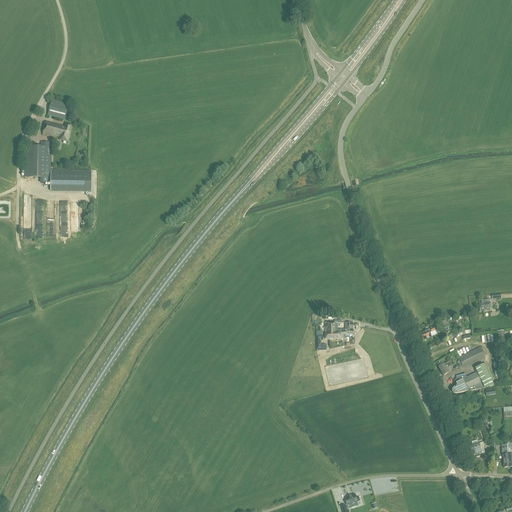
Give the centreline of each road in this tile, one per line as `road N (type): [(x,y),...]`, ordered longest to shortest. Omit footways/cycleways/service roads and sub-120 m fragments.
road 1 (unclassified): [(459,475),(401,354),(348,187),(342,134),(364,98)]
road 2 (primary): [(242,190),(139,317),(24,511)]
road 3 (unclassified): [(262,511),(368,476),(459,475)]
road 4 (unclassified): [(17,187),(24,131),(62,59),(57,0)]
road 5 (primary): [(242,190),(344,82)]
road 6 (primary): [(336,76),(242,190)]
